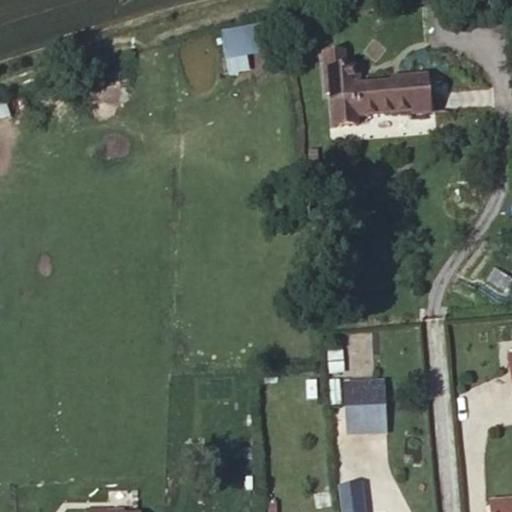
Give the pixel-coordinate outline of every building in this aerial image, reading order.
[(249,71),(248,56),(271,53),(268,25),(222,29),(226,73),(249,71)] [(427,115),(424,77),(398,79),(398,84),(390,85),(352,89),(355,118),(410,113),(410,117),(427,115)] [(382,384),(360,385),(362,410),(384,409),(382,384)] [(344,386),(345,411),(347,437),(386,434),(384,409),(362,410),(360,385),(344,386)] [(354,488),(339,490),(340,507),(356,506),(354,488)] [(332,493),(317,495),(318,509),(333,508),(332,493)] [(511,511),(511,502),(491,504),(491,511),(511,511)]
